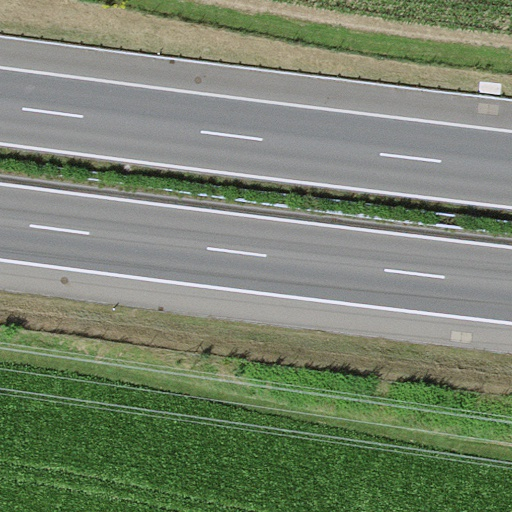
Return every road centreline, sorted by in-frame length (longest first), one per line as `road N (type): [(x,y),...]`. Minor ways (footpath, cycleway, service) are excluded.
road 1 (track): [(0,353),(77,358),(511,448)]
road 2 (motorway): [(0,224),(511,294)]
road 3 (motorway): [(511,178),(0,110)]
